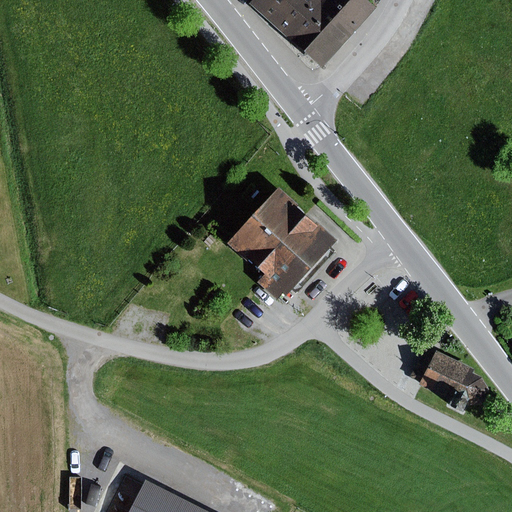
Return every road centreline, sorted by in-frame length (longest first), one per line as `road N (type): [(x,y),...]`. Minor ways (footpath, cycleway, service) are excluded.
road 1 (residential): [(410,240),(293,340),(253,358),(160,351),(0,299)]
road 2 (secondary): [(511,375),(410,240)]
road 3 (secondary): [(410,240),(307,114)]
road 4 (residential): [(406,0),(307,114)]
road 5 (secondary): [(307,114),(216,0)]
